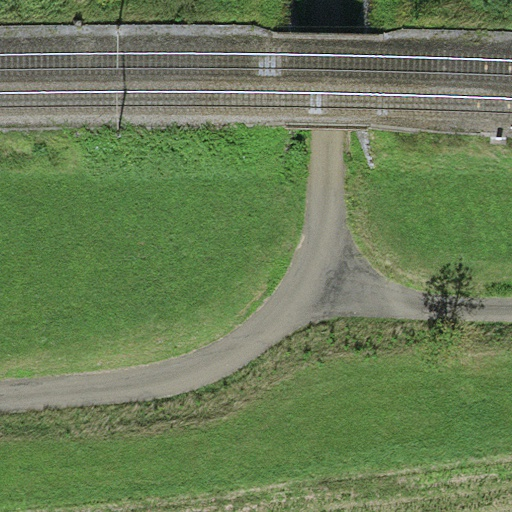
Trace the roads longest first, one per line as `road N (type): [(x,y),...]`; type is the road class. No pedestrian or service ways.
road 1 (track): [(329,268),(252,341),(198,376),(0,401)]
road 2 (residential): [(322,0),(329,268)]
road 3 (track): [(329,268),(352,288),(405,308),(511,312)]
